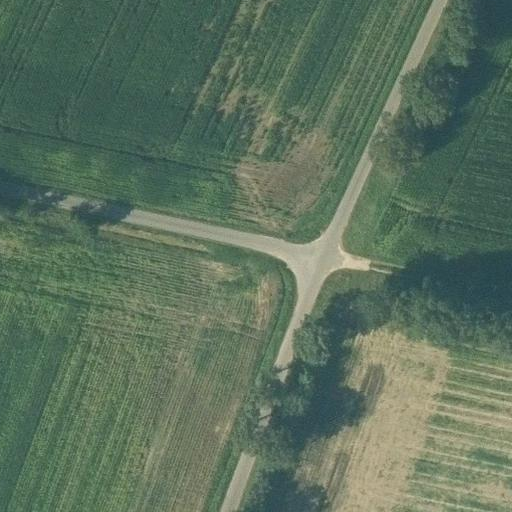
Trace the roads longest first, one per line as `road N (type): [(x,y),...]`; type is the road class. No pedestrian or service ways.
road 1 (unclassified): [(223,511),(317,259),(437,0)]
road 2 (track): [(0,190),(511,295)]
